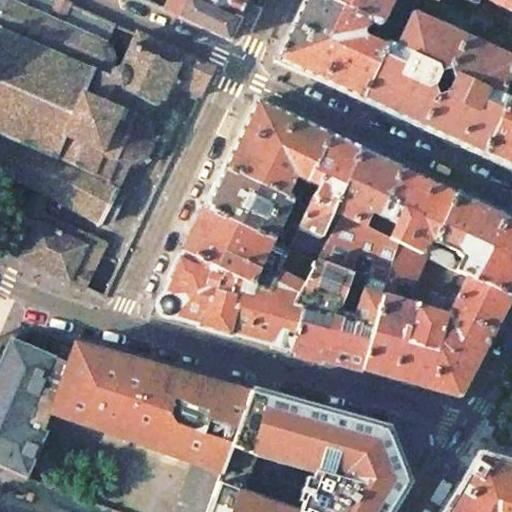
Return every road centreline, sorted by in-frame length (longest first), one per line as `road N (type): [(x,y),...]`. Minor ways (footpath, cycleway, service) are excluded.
road 1 (residential): [(118,326),(463,426)]
road 2 (residential): [(511,199),(239,68)]
road 3 (residential): [(118,326),(239,68)]
road 4 (residential): [(239,68),(95,0)]
road 5 (residential): [(0,282),(118,326)]
